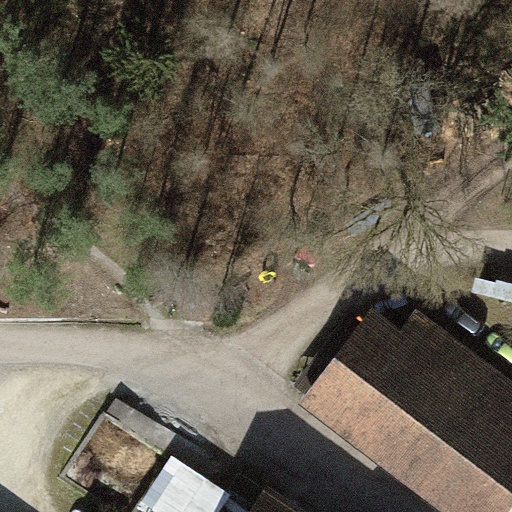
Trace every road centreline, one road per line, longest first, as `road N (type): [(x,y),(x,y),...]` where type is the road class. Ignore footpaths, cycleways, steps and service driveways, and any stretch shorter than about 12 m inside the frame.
road 1 (track): [(0,172),(154,298),(196,380)]
road 2 (track): [(413,258),(511,178)]
